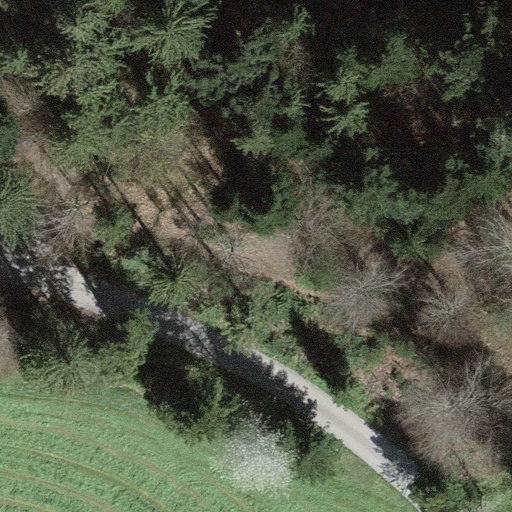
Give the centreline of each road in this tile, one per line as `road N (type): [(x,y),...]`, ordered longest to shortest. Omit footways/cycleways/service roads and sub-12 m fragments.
road 1 (unclassified): [(416,511),(241,356),(0,253)]
road 2 (track): [(0,189),(213,62),(367,0)]
